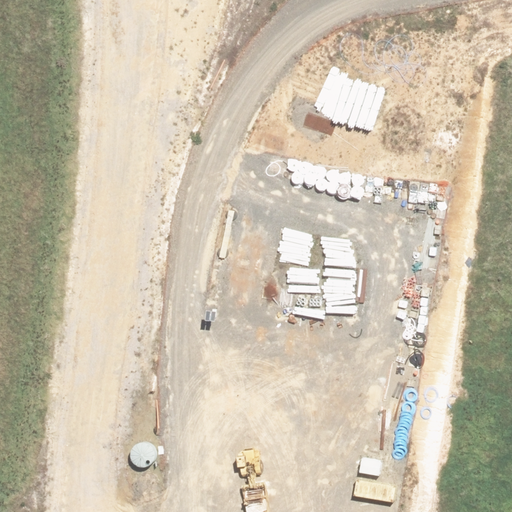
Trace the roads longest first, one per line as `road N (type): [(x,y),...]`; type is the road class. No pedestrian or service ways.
road 1 (tertiary): [(192,0),(191,133),(151,511)]
road 2 (tertiary): [(89,511),(110,262),(110,0)]
